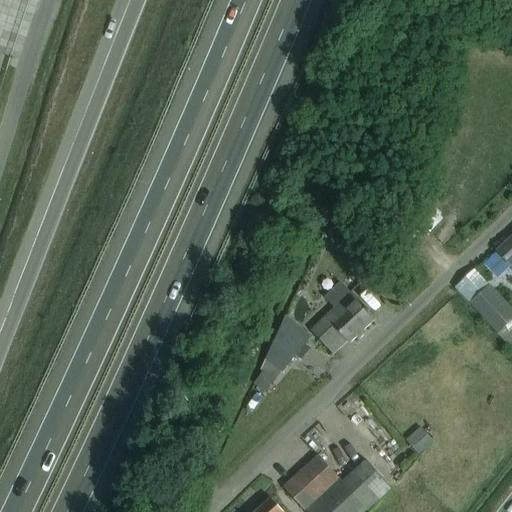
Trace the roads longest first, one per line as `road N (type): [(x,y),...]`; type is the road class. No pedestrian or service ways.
road 1 (motorway): [(65,511),(295,0)]
road 2 (motorway): [(244,0),(16,511)]
road 3 (unclassified): [(205,511),(511,215)]
road 4 (motorway): [(129,0),(0,343)]
road 5 (unclassified): [(0,153),(47,0)]
